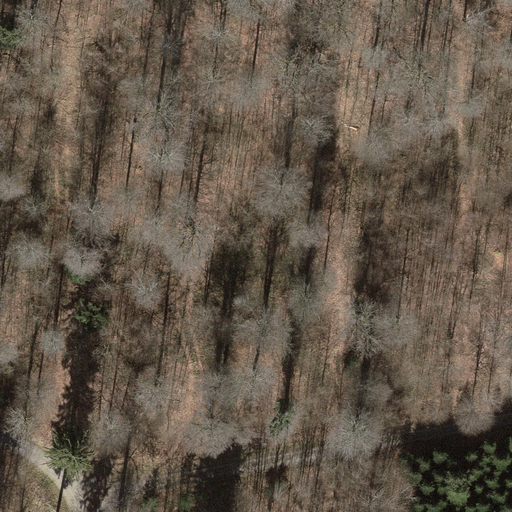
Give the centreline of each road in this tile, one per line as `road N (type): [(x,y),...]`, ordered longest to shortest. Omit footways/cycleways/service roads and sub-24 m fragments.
road 1 (track): [(86,504),(511,417)]
road 2 (track): [(84,511),(86,504),(46,455),(0,430)]
